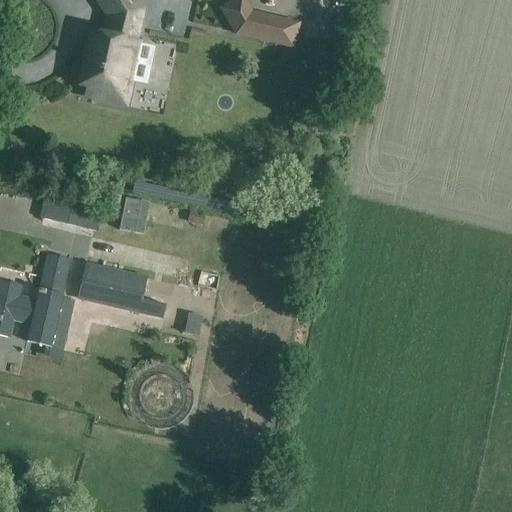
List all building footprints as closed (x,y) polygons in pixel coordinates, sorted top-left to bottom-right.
[(99,0),(104,8),(109,16),(107,25),(110,25),(108,36),(96,33),(94,33),(93,32),(92,36),(89,48),(81,83),(87,85),(86,90),(85,94),(85,96),(88,97),(99,99),(125,105),(131,79),(145,82),(149,64),(135,61),(133,60),(129,59),(133,43),(140,10),(133,0),(99,0)] [(231,0),(219,8),(229,25),(235,36),(246,38),(294,49),(300,22),(252,11),(245,0),(231,0)] [(149,203),(125,198),(118,230),(142,235),(149,203)] [(43,202),(39,218),(85,229),(97,232),(101,216),(89,213),(43,202)] [(38,287),(60,293),(69,259),(47,253),(38,287)] [(144,279),(85,265),(77,300),(137,314),(162,319),(165,305),(140,300),(144,279)] [(61,297),(62,294),(38,289),(36,301),(18,297),(21,285),(0,280),(0,335),(9,338),(13,320),(30,324),(26,341),(63,350),(74,299),(61,297)] [(188,314),(186,324),(200,327),(202,317),(188,314)]
